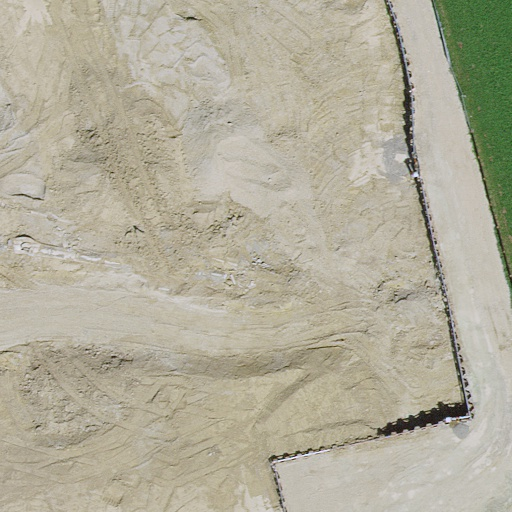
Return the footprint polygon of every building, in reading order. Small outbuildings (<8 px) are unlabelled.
[(206,0),(125,0),(136,27),(206,0)] [(0,299),(38,292),(0,106),(0,299)] [(471,424),(427,180),(182,224),(226,468),(471,424)] [(108,404),(171,394),(156,294),(0,316),(0,421),(40,416),(45,450),(113,440),(108,404)] [(0,511),(85,511),(74,482),(0,510),(0,511)]
